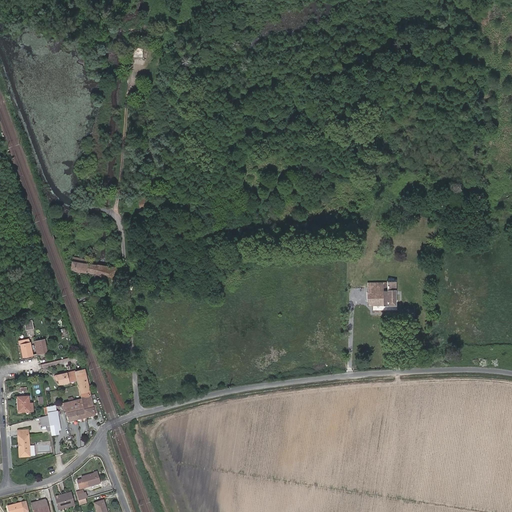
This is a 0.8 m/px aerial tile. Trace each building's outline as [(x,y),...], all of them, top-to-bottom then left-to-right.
[(142,54),(143,45),(136,45),(136,46),(133,46),(132,54),(142,54)] [(110,265),(88,262),(89,258),(73,256),(71,270),(109,275),(110,265)] [(395,304),(395,281),(387,281),(387,282),(367,282),(367,292),(366,292),(366,301),(368,301),(368,305),(383,305),(383,304),(395,304)] [(33,328),(32,319),(24,321),(26,330),(33,328)] [(47,352),(44,339),(34,341),(37,354),(47,352)] [(32,355),(30,342),(21,344),(23,357),(32,355)] [(93,407),(85,369),(75,371),(66,373),(57,375),(58,380),(59,385),(69,382),(68,379),(76,377),(77,380),(81,399),(64,403),(64,405),(66,415),(68,415),(69,421),(95,415),(93,407)] [(29,404),(28,397),(17,397),(18,412),(29,411),(29,404)] [(56,424),(54,412),(47,413),(48,415),(51,431),(51,435),(59,434),(59,430),(60,429),(59,424),(56,424)] [(45,416),(40,418),(42,427),(47,426),(48,431),(51,431),(48,415),(45,416)] [(29,446),(28,435),(18,436),(20,457),(30,456),(29,446)] [(100,482),(97,472),(95,472),(95,473),(89,475),(82,477),(82,479),(76,481),(79,489),(85,487),(100,482)] [(74,505),(71,492),(56,496),(59,509),(74,505)] [(106,511),(103,500),(94,503),(97,511),(106,511)] [(23,511),(28,511),(25,501),(8,506),(9,511),(23,511)] [(49,511),(46,501),(45,501),(37,503),(36,501),(31,503),(33,511),(49,511)]
